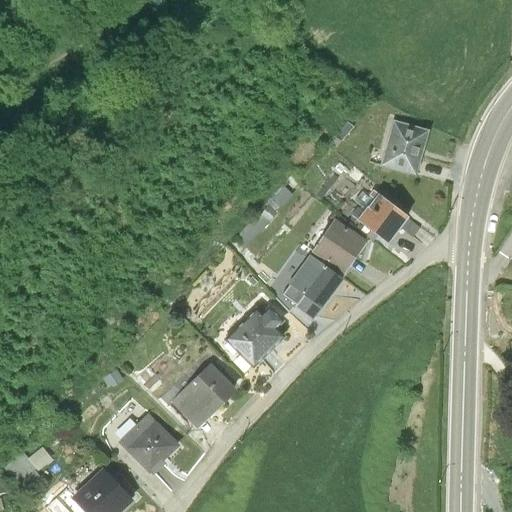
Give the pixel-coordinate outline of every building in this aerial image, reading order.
[(431,132),(395,121),(380,166),(416,178),(431,132)] [(409,218),(378,195),(359,222),(390,245),(409,218)] [(368,242),(337,222),(312,254),(346,277),(368,242)] [(345,280),(311,258),(288,287),(323,311),(345,280)] [(284,339),(258,312),(229,340),(254,367),(284,339)] [(237,392),(211,366),(171,405),(198,432),(237,392)] [(179,448),(149,416),(119,443),(149,476),(179,448)] [(24,455),(5,470),(22,493),(42,478),(24,455)] [(126,511),(135,504),(104,471),(72,500),(82,511),(126,511)]
